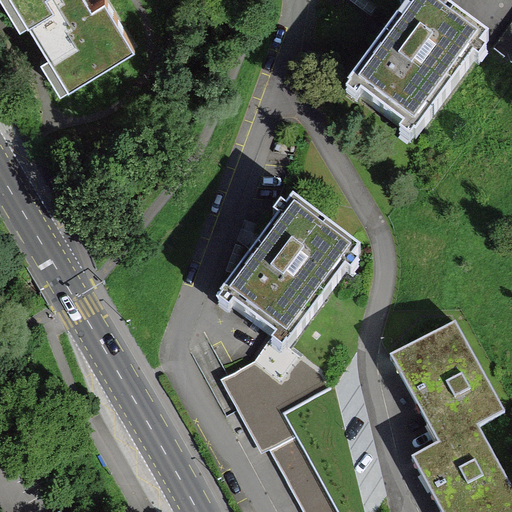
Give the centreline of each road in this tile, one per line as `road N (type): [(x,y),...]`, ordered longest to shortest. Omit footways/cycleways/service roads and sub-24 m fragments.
road 1 (residential): [(400,511),(364,359),(379,283),(371,234),(288,80)]
road 2 (primary): [(0,172),(195,511)]
